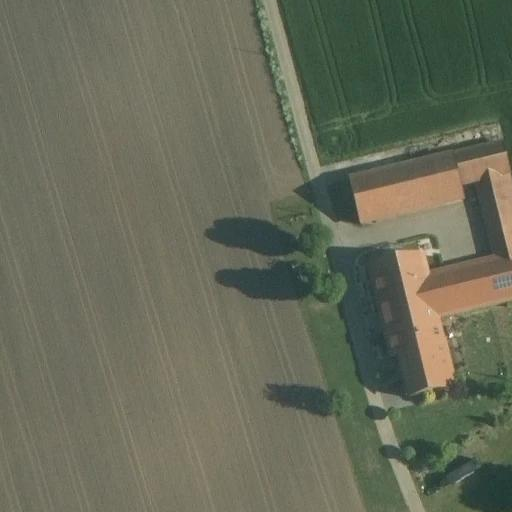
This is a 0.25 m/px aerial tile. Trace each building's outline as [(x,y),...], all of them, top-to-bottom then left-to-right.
[(511,197),(507,177),(509,176),(501,145),(348,182),(359,227),(462,201),(459,189),(475,185),(494,263),(478,266),(488,308),(511,302),(511,197)] [(421,260),(370,272),(375,292),(425,279),(426,279),(421,260)] [(426,279),(425,279),(436,321),(488,308),(478,266),(426,279)] [(425,279),(375,292),(384,328),(383,328),(386,338),(438,326),(436,321),(425,279)] [(438,326),(386,338),(390,358),(400,356),(410,399),(454,389),(443,343),(442,343),(438,326)]
